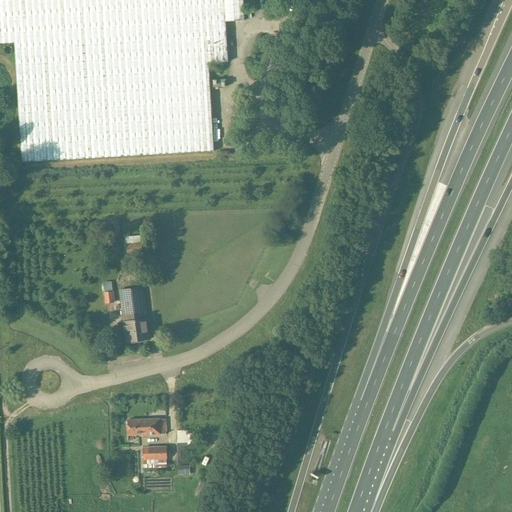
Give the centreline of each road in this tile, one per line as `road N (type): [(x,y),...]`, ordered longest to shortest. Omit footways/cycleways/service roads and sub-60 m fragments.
road 1 (motorway): [(510,0),(434,181),(372,389)]
road 2 (unclassified): [(69,385),(161,367),(208,348),(252,316),(300,250),(336,144)]
road 3 (primary): [(511,63),(372,389)]
road 4 (primary): [(385,429),(511,130)]
road 5 (motorway): [(385,429),(405,410),(511,182)]
road 6 (unclassified): [(336,144),(274,126),(265,112),(263,95),(296,0)]
road 7 (unclassified): [(336,144),(382,0)]
road 8 (primary): [(372,389),(327,511)]
road 9 (unclassified): [(69,385),(57,362),(39,362),(26,375),(28,393),(42,404),(66,393)]
road 10 (track): [(34,400),(4,436),(8,511)]
